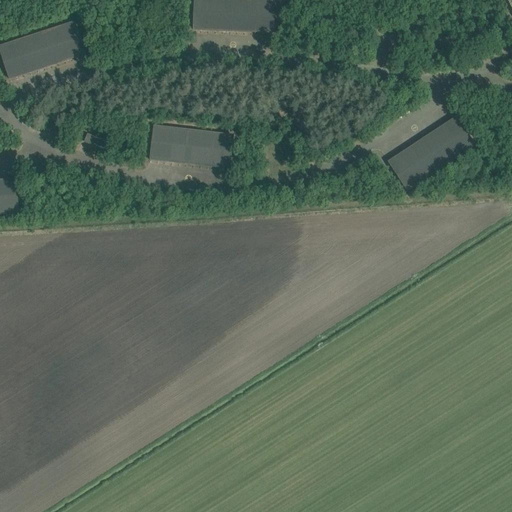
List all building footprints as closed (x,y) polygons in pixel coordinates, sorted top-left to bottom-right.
[(194,0),(194,31),(274,34),(275,0),(194,0)] [(86,55),(75,22),(0,47),(0,51),(9,80),(86,55)] [(388,163),(408,192),(476,147),(456,117),(388,163)] [(150,161),(230,170),(234,135),(154,126),(150,161)] [(84,143),(105,151),(108,142),(88,134),(84,143)] [(0,215),(20,215),(18,179),(0,180),(0,215)]
